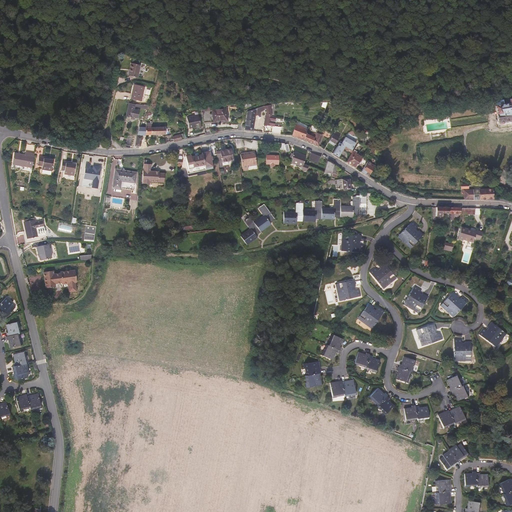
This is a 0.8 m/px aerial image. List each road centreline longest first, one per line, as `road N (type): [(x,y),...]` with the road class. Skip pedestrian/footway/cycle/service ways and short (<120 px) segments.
road 1 (residential): [(0,128),(110,152),(228,134),(289,138),(411,201)]
road 2 (residential): [(381,235),(408,264),(473,295),(481,307),(477,324),(458,329)]
road 3 (residential): [(45,381),(10,237)]
road 4 (residential): [(381,235),(364,269),(369,290),(396,320),(392,356)]
road 5 (residential): [(54,511),(59,439),(45,381)]
